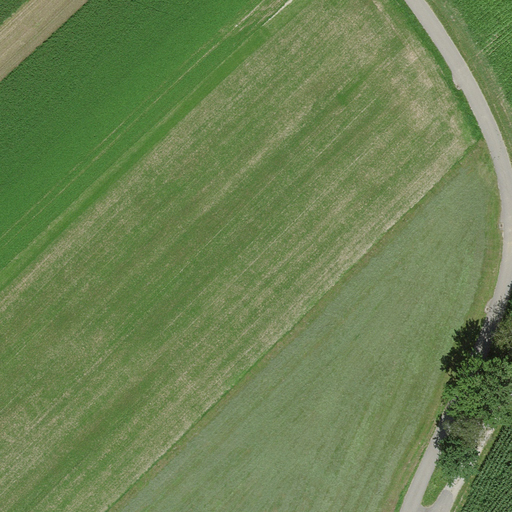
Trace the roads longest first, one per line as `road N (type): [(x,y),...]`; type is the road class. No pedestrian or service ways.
road 1 (residential): [(511,250),(490,344),(413,511)]
road 2 (residential): [(418,0),(500,151),(511,207)]
road 3 (track): [(511,390),(441,511)]
